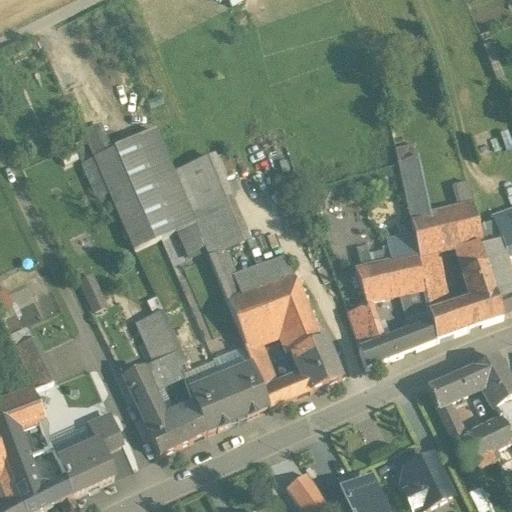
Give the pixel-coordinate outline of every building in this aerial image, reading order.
[(100,129),(82,137),(93,161),(111,153),(100,129)] [(111,153),(93,161),(133,254),(178,234),(195,227),(173,175),(155,133),(111,153)] [(414,150),(394,154),(397,167),(417,162),(414,150)] [(212,160),(173,175),(195,227),(198,235),(237,220),(212,160)] [(417,162),(397,167),(410,226),(431,221),(417,162)] [(465,187),(452,190),(459,214),(472,211),(465,187)] [(431,221),(410,226),(414,240),(418,260),(418,261),(434,258),(458,252),(482,246),(472,211),(459,214),(431,221)] [(511,215),(492,222),(500,246),(505,261),(511,259),(511,215)] [(237,220),(198,235),(204,249),(209,261),(228,253),(247,245),(237,220)] [(195,227),(178,234),(186,251),(194,247),(196,252),(196,253),(198,252),(197,252),(204,249),(198,235),(195,227)] [(414,240),(388,245),(393,268),(417,262),(417,260),(418,260),(414,240)] [(482,246),(458,252),(465,276),(485,269),(485,268),(479,252),(483,251),(482,246)] [(483,251),(479,252),(485,268),(500,263),(505,261),(500,246),(483,251)] [(209,261),(208,261),(218,285),(237,278),(228,253),(209,261)] [(434,258),(418,261),(425,297),(431,323),(430,323),(435,345),(466,334),(461,314),(447,318),(434,258)] [(79,261),(69,267),(76,280),(86,274),(79,261)] [(393,268),(355,276),(365,306),(405,297),(423,293),(417,262),(393,268)] [(285,263),(238,280),(245,299),(226,306),(252,370),(263,397),(275,393),(258,346),(279,338),(287,358),(324,343),(319,330),(313,332),(285,263)] [(511,296),(511,297),(500,263),(485,268),(485,269),(503,322),(511,318),(511,296)] [(485,269),(465,276),(476,309),(461,314),(466,334),(503,322),(485,269)] [(237,278),(218,285),(226,306),(245,299),(238,280),(237,278)] [(423,293),(405,297),(414,332),(430,326),(423,293)] [(117,326),(102,298),(89,305),(103,333),(117,326)] [(155,300),(147,305),(154,319),(162,315),(155,300)] [(379,346),(367,310),(346,316),(359,353),(358,353),(365,372),(402,358),(395,340),(379,346)] [(180,354),(165,319),(154,325),(169,359),(180,354)] [(414,332),(409,334),(416,353),(435,345),(430,326),(414,332)] [(25,331),(7,340),(13,352),(31,343),(25,331)] [(409,334),(395,340),(402,358),(416,353),(409,334)] [(31,343),(13,352),(21,367),(38,358),(31,343)] [(324,343),(287,358),(287,359),(294,356),(304,381),(310,396),(340,383),(324,343)] [(169,359),(122,381),(132,401),(133,401),(151,394),(183,384),(178,369),(186,367),(180,354),(169,359)] [(53,388),(38,358),(21,367),(35,395),(53,388)] [(511,403),(511,389),(494,360),(472,374),(483,393),(495,414),(496,414),(511,403)] [(243,374),(238,370),(227,375),(226,381),(220,383),(237,426),(258,417),(258,416),(267,412),(267,413),(269,413),(252,370),(243,374)] [(472,374),(457,380),(467,399),(483,393),(472,374)] [(457,380),(427,393),(436,412),(446,408),(467,399),(457,380)] [(275,393),(263,397),(269,413),(310,396),(304,381),(275,393)] [(220,383),(188,396),(192,407),(206,439),(207,438),(207,437),(216,433),(217,434),(237,426),(220,383)] [(192,407),(164,420),(151,394),(133,401),(151,439),(150,439),(159,461),(206,439),(192,407)] [(32,395),(0,407),(0,446),(39,431),(45,428),(32,395)] [(511,403),(496,414),(499,419),(509,419),(511,417),(511,403)] [(464,443),(446,408),(436,412),(454,448),(464,443)] [(511,417),(509,419),(499,419),(501,425),(502,425),(511,444),(511,417)] [(110,421),(88,431),(96,449),(97,448),(102,458),(122,448),(110,421)] [(464,443),(454,448),(465,470),(479,463),(483,471),(497,464),(493,456),(511,446),(511,444),(502,425),(501,425),(464,443)] [(87,429),(48,446),(57,466),(96,449),(88,431),(87,429)] [(39,431),(0,446),(0,455),(6,470),(26,462),(48,454),(39,431)] [(511,446),(493,456),(497,464),(503,475),(511,470),(511,446)] [(96,449),(57,466),(65,484),(66,484),(71,501),(72,502),(113,483),(102,458),(97,448),(96,449)] [(431,461),(410,471),(408,478),(412,487),(413,487),(425,511),(429,511),(451,501),(431,461)] [(26,462),(6,470),(8,476),(22,511),(44,511),(38,495),(26,462)] [(22,511),(8,476),(0,480),(0,495),(7,511),(22,511)] [(299,511),(324,511),(329,509),(306,479),(286,494),(299,511)] [(341,496),(340,497),(347,511),(383,511),(370,482),(341,496)] [(65,484),(52,489),(59,507),(60,506),(71,502),(71,501),(66,484),(65,484)] [(336,485),(318,494),(329,509),(331,511),(347,511),(340,497),(341,496),(336,485)] [(412,487),(401,493),(410,511),(425,511),(413,487),(412,487)] [(52,489),(38,495),(44,511),(47,511),(59,507),(52,489)] [(75,511),(71,502),(60,506),(62,511),(75,511)]
